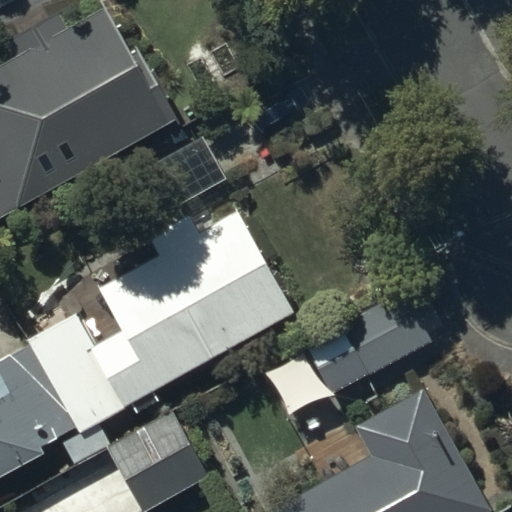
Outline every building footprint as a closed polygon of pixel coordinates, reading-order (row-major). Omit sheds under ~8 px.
[(0,224),(180,126),(142,56),(133,61),(108,16),(71,37),(62,21),(13,47),(23,64),(0,76),(0,224)] [(34,351),(80,435),(83,441),(67,449),(77,467),(113,448),(102,428),(299,322),(242,217),(225,226),(209,198),(229,187),(205,143),(139,179),(162,221),(182,210),(190,223),(153,243),(163,263),(102,296),(125,339),(98,353),(80,320),(32,346),(34,351)] [(309,347),(336,399),(434,348),(407,296),(309,347)] [(80,435),(34,351),(0,369),(0,486),(47,461),(44,454),(80,435)] [(489,511),(426,397),(356,436),(371,462),(279,511),(489,511)] [(174,416),(110,451),(143,511),(157,511),(204,486),(211,482),(174,416)]
